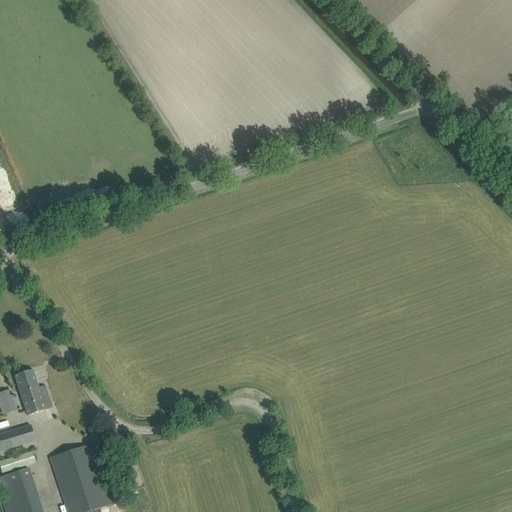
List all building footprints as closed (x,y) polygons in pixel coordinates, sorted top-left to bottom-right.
[(39,388),(33,370),(23,373),(15,376),(22,399),(28,416),(43,411),(53,408),(48,394),(45,386),(39,388)] [(0,398),(1,398),(3,403),(13,400),(9,391),(0,393),(0,398)] [(3,403),(6,414),(16,411),(13,400),(3,403)] [(0,452),(5,451),(36,441),(31,426),(1,436),(0,436),(0,452)] [(90,446),(80,449),(50,459),(67,511),(89,511),(109,505),(90,446)] [(0,468),(2,473),(36,463),(33,452),(0,462),(0,468)] [(0,484),(9,511),(42,511),(29,470),(0,478),(0,484)]
